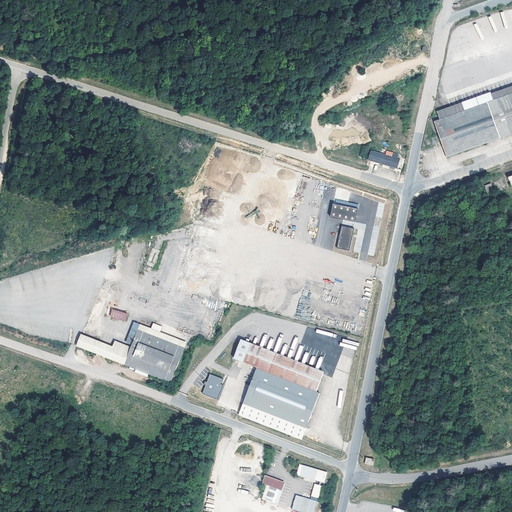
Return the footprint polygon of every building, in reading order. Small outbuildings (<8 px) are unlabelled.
[(438,120),(511,93),(511,86),(490,94),(490,92),(436,112),(436,114),(438,120)] [(511,93),(438,120),(435,121),(447,157),(511,134),(511,93)] [(392,156),(371,150),(368,159),(386,165),(397,168),(400,159),(398,158),(399,155),(393,153),(392,156)] [(491,185),(485,187),(489,198),(495,196),(491,185)] [(277,219),(270,193),(247,199),(254,225),(277,219)] [(333,203),(331,217),(356,222),(359,209),(347,206),(348,202),(336,200),(336,204),(333,203)] [(355,228),(342,225),(337,248),(350,251),(355,228)] [(242,267),(279,260),(275,242),(222,251),(221,246),(202,249),(204,260),(195,262),(198,275),(204,274),(203,271),(229,266),(228,260),(240,258),(242,267)] [(230,286),(230,293),(227,293),(228,301),(240,300),(239,286),(230,286)] [(202,298),(219,301),(217,310),(222,311),(226,292),(204,287),(202,298)] [(271,305),(289,304),(288,296),(270,298),(271,305)] [(125,322),(127,314),(112,309),(109,317),(125,322)] [(128,352),(124,365),(136,369),(134,374),(144,378),(145,375),(148,377),(149,375),(170,383),(184,347),(137,329),(128,352)] [(124,365),(128,352),(82,335),(77,347),(124,365)] [(238,414),(302,439),(320,392),(316,391),(324,372),(241,339),(233,358),(257,368),(238,414)] [(203,393),(218,399),(224,385),(222,384),(224,379),(210,374),(207,382),(205,382),(204,384),(206,385),(203,393)] [(327,472),(299,464),(297,474),(320,481),(319,485),(315,483),(311,496),(315,497),(314,500),(310,499),(296,495),(292,510),(300,511),(314,511),(322,486),(320,485),(321,481),(324,482),(327,472)] [(285,482),(265,475),(262,483),(282,490),(285,482)]
